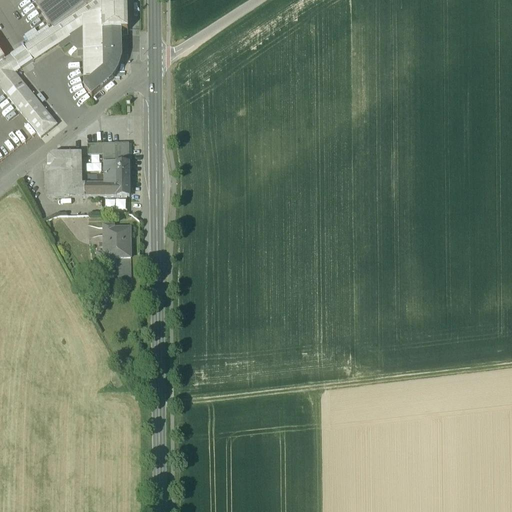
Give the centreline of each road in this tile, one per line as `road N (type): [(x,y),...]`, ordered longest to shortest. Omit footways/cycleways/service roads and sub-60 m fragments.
road 1 (tertiary): [(160,511),(155,69)]
road 2 (track): [(158,406),(511,367)]
road 3 (residential): [(0,188),(155,69)]
road 4 (unclassified): [(261,0),(155,69)]
road 5 (track): [(317,388),(319,511)]
